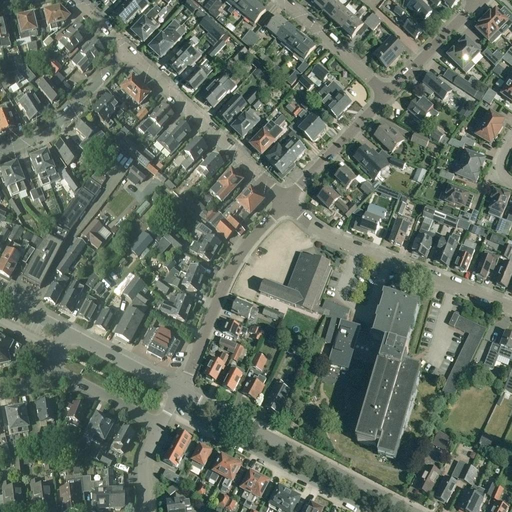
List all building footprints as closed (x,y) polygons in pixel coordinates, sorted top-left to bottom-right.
[(121,21),(139,2),(136,0),(130,0),(129,1),(115,16),(116,17),(115,18),(119,21),(119,20),(121,21)] [(141,0),(140,0),(139,2),(121,21),(122,22),(121,23),(124,26),(125,25),(127,27),(140,13),(141,14),(148,6),(141,0)] [(211,0),(204,9),(209,13),(218,2),(215,0),(211,0)] [(234,12),(234,13),(244,0),(228,0),(225,4),(226,4),(228,3),(233,7),(231,9),(228,13),(231,16),(234,12)] [(256,5),(250,0),(244,0),(234,13),(240,17),(244,20),(246,18),(256,5)] [(323,14),(334,2),(335,0),(318,0),(314,6),(315,6),(314,7),(318,11),(319,10),(323,14)] [(414,12),(424,21),(431,14),(421,4),(416,0),(415,0),(407,8),(412,13),(414,12)] [(460,0),(441,0),(451,9),(460,0)] [(192,15),(198,9),(190,1),(184,8),(188,11),(185,14),(190,18),(192,15)] [(223,6),(218,2),(209,13),(214,17),(213,18),(216,20),(221,14),(218,12),(223,6)] [(323,14),(333,22),(344,10),(334,2),(323,14)] [(266,13),(256,5),(246,18),(251,22),(249,24),(253,28),(266,13)] [(393,12),(400,18),(404,12),(397,7),(393,12)] [(51,32),(58,31),(53,10),(52,9),(43,11),(48,27),(50,27),(51,32)] [(53,10),(58,31),(61,30),(64,26),(63,25),(69,18),(59,9),(53,10)] [(154,21),(158,17),(164,11),(162,9),(156,15),(153,11),(149,16),(145,20),(132,33),(133,34),(133,35),(136,37),(137,37),(138,38),(154,21)] [(333,22),(342,31),(353,19),(344,10),(333,22)] [(164,11),(158,17),(161,19),(167,13),(164,11)] [(202,23),(207,18),(199,11),(195,16),(202,23)] [(490,14),(485,20),(498,33),(501,36),(511,25),(511,18),(508,23),(496,11),(491,15),(490,14)] [(24,16),(30,39),(38,37),(36,31),(38,31),(36,23),(34,24),(32,15),(29,16),(28,14),(24,16)] [(353,19),(342,31),(346,35),(345,35),(350,39),(351,38),(352,39),(362,27),(358,23),(360,21),(359,20),(362,17),(358,14),(353,19)] [(368,29),(377,19),(372,15),(363,25),(368,29)] [(30,39),(24,16),(20,17),(20,18),(17,19),(19,27),(17,28),(21,41),(30,39)] [(207,18),(202,23),(200,26),(209,34),(217,26),(208,17),(207,18)] [(399,26),(415,41),(423,32),(411,20),(408,17),(399,26)] [(277,39),(288,26),(278,18),(266,33),(267,33),(268,32),(273,36),(272,38),(275,41),(277,39)] [(381,23),(377,19),(368,29),(372,33),(381,23)] [(501,36),(498,33),(485,20),(479,25),(481,26),(476,31),(491,46),(501,36)] [(154,21),(138,38),(139,39),(138,40),(141,43),(142,43),(144,44),(156,31),(156,30),(160,27),(154,21)] [(0,42),(2,50),(2,52),(10,50),(8,41),(4,23),(1,23),(0,22),(0,42)] [(154,54),(155,55),(175,33),(178,35),(183,30),(176,24),(171,29),(166,32),(149,49),(150,50),(150,52),(153,54),(154,54)] [(63,49),(64,50),(81,32),(80,31),(80,29),(78,28),(77,28),(75,26),(63,40),(59,45),(57,47),(61,51),(63,49)] [(209,34),(218,43),(224,37),(226,35),(217,26),(209,34)] [(227,29),(232,34),(235,30),(230,26),(227,29)] [(297,34),(288,26),(277,39),(282,44),(281,45),(285,49),(286,47),(297,34)] [(178,35),(175,33),(155,55),(156,55),(156,57),(158,59),(160,59),(161,60),(174,47),(173,47),(177,43),(186,33),(183,30),(178,35)] [(246,46),(255,35),(250,31),(241,42),(246,46)] [(81,32),(64,50),(70,55),(74,50),(74,51),(87,37),(86,36),(85,34),(84,33),(82,32),(81,32)] [(297,34),(286,47),(292,51),(290,53),(294,56),(295,55),(306,41),(297,34)] [(260,39),(255,35),(246,46),(251,50),(260,39)] [(374,57),(387,69),(404,51),(392,39),(392,40),(387,35),(378,44),(383,49),(374,57)] [(224,37),(218,43),(207,55),(212,60),(226,46),(224,44),(227,41),(224,37)] [(461,47),(458,50),(471,63),(480,54),(465,39),(459,45),(461,47)] [(308,40),(307,42),(306,41),(295,55),(301,59),(299,61),(303,64),(315,49),(311,46),(313,44),(308,40)] [(80,56),(76,60),(72,64),(77,69),(98,47),(97,46),(97,45),(95,43),(93,43),(92,42),(79,55),(80,56)] [(191,42),(184,49),(180,53),(179,53),(167,66),(169,67),(169,69),(172,72),(194,49),(196,47),(191,42)] [(83,75),(103,53),(102,51),(102,50),(100,48),(98,48),(98,47),(77,69),(83,75)] [(232,58),(237,63),(248,52),(242,48),(232,58)] [(202,57),(194,49),(172,72),(175,75),(177,75),(178,76),(188,66),(191,68),(202,57)] [(475,66),(471,63),(458,50),(455,52),(453,51),(447,57),(466,75),(475,66)] [(499,63),(492,56),(487,50),(482,55),(495,68),(499,63)] [(501,60),(503,58),(497,52),(492,56),(499,63),(501,60)] [(38,60),(42,65),(49,58),(44,53),(38,60)] [(511,58),(506,54),(503,58),(501,60),(511,69),(511,68),(511,58)] [(17,74),(24,73),(23,66),(20,57),(13,59),(17,74)] [(264,62),(269,67),(272,63),(267,59),(264,62)] [(62,70),(54,62),(47,69),(54,77),(62,70)] [(24,73),(20,74),(29,84),(35,79),(27,70),(26,65),(23,66),(24,73)] [(204,65),(201,68),(198,71),(197,71),(186,83),(190,87),(190,88),(192,91),(194,91),(195,92),(206,79),(212,73),(212,71),(207,65),(204,65)] [(260,66),(256,71),(262,77),(266,71),(260,66)] [(323,83),(329,75),(318,66),(312,74),(323,83)] [(273,70),(278,75),(281,71),(276,67),(273,70)] [(457,77),(448,71),(443,78),(452,84),(457,77)] [(286,83),(291,87),(300,77),(296,72),(286,83)] [(29,84),(20,74),(11,76),(20,90),(29,84)] [(208,104),(225,85),(230,81),(224,75),(202,99),(203,100),(203,101),(205,103),(206,103),(208,104)] [(434,94),(442,101),(444,102),(452,92),(444,85),(443,86),(431,75),(423,84),(424,85),(419,90),(420,90),(418,91),(430,99),(434,94)] [(0,82),(5,91),(15,85),(10,77),(0,81),(0,82)] [(309,91),(314,86),(304,77),(299,82),(309,91)] [(58,88),(61,85),(54,78),(51,81),(58,88)] [(479,102),(484,95),(458,78),(454,85),(479,102)] [(471,78),(467,83),(477,90),(482,85),(471,78)] [(122,106),(129,98),(140,87),(136,83),(136,82),(133,79),(132,79),(131,79),(120,90),(124,94),(121,98),(115,92),(112,96),(122,106)] [(38,88),(52,105),(53,104),(55,104),(59,101),(58,99),(60,98),(52,88),(52,87),(49,83),(47,83),(46,82),(38,88)] [(511,86),(506,82),(500,89),(504,92),(501,96),(511,103),(511,86)] [(225,85),(208,104),(209,105),(209,107),(211,108),(212,108),(213,109),(227,95),(231,90),(225,85)] [(324,86),(320,90),(344,113),(351,105),(341,95),(337,99),(333,95),(324,86)] [(140,87),(129,98),(138,107),(149,96),(148,95),(148,93),(145,91),(144,91),(140,87)] [(344,113),(320,90),(317,93),(326,102),(322,106),(326,110),(337,120),(337,119),(339,121),(342,117),(341,116),(344,113)] [(489,90),(486,95),(493,101),(497,95),(489,90)] [(23,96),(38,119),(42,116),(41,115),(43,113),(33,96),(32,97),(29,92),(23,96)] [(493,101),(486,95),(482,101),(490,106),(493,101)] [(38,119),(23,96),(17,99),(20,104),(19,105),(30,122),(32,120),(33,122),(38,119)] [(251,107),(257,101),(258,100),(254,96),(247,103),(251,107)] [(237,97),(229,106),(219,116),(228,125),(238,115),(242,111),(242,107),(238,103),(238,99),(237,97)] [(99,106),(111,117),(114,114),(119,119),(123,114),(118,109),(106,98),(104,100),(102,100),(100,103),(100,104),(99,106)] [(257,101),(251,107),(256,111),(261,105),(257,101)] [(408,111),(422,123),(429,115),(435,119),(438,115),(425,104),(423,106),(416,101),(408,111)] [(301,106),(305,111),(309,107),(304,102),(301,106)] [(295,118),(297,116),(298,115),(295,111),(289,105),(285,109),(295,118)] [(0,107),(0,110),(8,131),(9,130),(11,131),(13,130),(14,129),(15,128),(9,111),(8,111),(6,106),(0,107)] [(111,117),(99,106),(98,107),(96,106),(94,110),(94,111),(92,113),(104,124),(109,129),(113,125),(108,120),(111,117)] [(140,128),(146,133),(167,111),(161,106),(148,119),(149,119),(144,124),(140,128)] [(298,108),(295,111),(298,115),(297,116),(301,120),(318,137),(320,135),(321,136),(324,133),(324,131),(325,130),(312,118),(311,118),(307,114),(306,115),(302,111),(301,112),(298,108)] [(8,131),(0,110),(0,132),(1,134),(2,133),(4,134),(6,133),(7,131),(8,131)] [(140,122),(147,114),(143,110),(135,118),(140,122)] [(468,120),(474,112),(470,110),(469,111),(464,118),(468,120)] [(173,117),(167,111),(146,133),(153,140),(161,131),(160,130),(173,117)] [(243,139),(255,126),(261,120),(251,111),(245,116),(233,129),(243,139)] [(483,125),(499,135),(503,128),(501,127),(504,122),(490,113),(483,125)] [(250,146),(256,151),(278,129),(286,121),(282,116),(273,126),(271,124),(263,132),(250,146)] [(317,138),(318,137),(301,120),(296,127),(300,130),(299,131),(312,143),(313,142),(315,143),(318,140),(317,138)] [(89,144),(94,139),(97,136),(94,133),(95,133),(84,122),(80,126),(79,126),(76,128),(76,129),(75,130),(81,136),(81,137),(83,140),(84,140),(86,141),(89,144)] [(163,150),(167,146),(184,128),(184,127),(184,125),(181,123),(179,123),(178,122),(166,135),(163,135),(156,143),(163,150)] [(499,135),(483,125),(479,123),(471,135),(490,146),(493,140),(495,141),(499,135)] [(184,128),(167,146),(163,150),(171,157),(180,148),(179,147),(183,144),(181,143),(190,133),(184,128)] [(375,138),(392,154),(404,141),(398,136),(397,137),(392,132),(393,131),(391,133),(385,128),(380,133),(379,132),(376,135),(377,136),(375,138)] [(283,134),(278,129),(256,151),(262,157),(281,137),(285,140),(292,132),(288,129),(283,134)] [(430,138),(439,144),(443,136),(434,131),(430,138)] [(277,148),(293,165),(305,153),(298,146),(302,142),(292,132),(285,140),(277,148)] [(411,143),(425,150),(428,142),(414,136),(411,143)] [(463,138),(460,144),(464,145),(473,149),(475,143),(463,138)] [(126,155),(133,148),(123,140),(119,144),(117,147),(126,155)] [(180,157),(173,164),(178,169),(201,144),(198,141),(197,141),(195,140),(183,153),(180,157)] [(464,145),(460,144),(451,140),(448,146),(462,151),(464,145)] [(68,165),(76,159),(73,155),(74,155),(64,141),(60,144),(59,143),(56,145),(57,147),(55,147),(60,153),(58,154),(64,162),(65,161),(68,165)] [(201,144),(178,169),(181,166),(186,171),(193,163),(194,163),(206,150),(205,149),(205,147),(201,144)] [(133,148),(126,155),(135,163),(142,155),(133,148)] [(296,167),(293,165),(277,148),(266,160),(271,164),(270,165),(276,171),(273,174),(282,182),(296,167)] [(374,182),(389,166),(383,163),(375,155),(374,156),(365,148),(354,159),(369,173),(367,176),(374,182)] [(37,154),(48,180),(55,177),(52,171),(53,170),(51,165),(52,164),(50,160),(49,160),(46,153),(44,153),(43,152),(37,154)] [(465,153),(461,165),(478,172),(480,168),(482,169),(485,161),(465,153)] [(30,159),(39,183),(41,189),(50,185),(48,180),(37,154),(32,156),(32,158),(30,159)] [(78,162),(91,172),(97,165),(85,154),(78,162)] [(142,155),(135,163),(145,171),(150,165),(152,163),(142,155)] [(201,177),(218,159),(215,156),(213,157),(212,155),(199,168),(200,169),(196,172),(201,177)] [(218,159),(201,177),(207,182),(210,179),(223,166),(221,164),(222,163),(218,159)] [(392,159),(389,166),(403,171),(405,164),(392,159)] [(7,166),(18,195),(26,192),(25,189),(15,165),(14,165),(12,164),(7,166)] [(136,165),(129,173),(141,184),(148,176),(136,165)] [(150,165),(145,171),(154,178),(159,172),(150,165)] [(477,176),(478,172),(461,165),(456,177),(476,184),(479,176),(477,176)] [(7,189),(9,195),(11,198),(12,198),(18,195),(7,166),(2,169),(1,170),(0,170),(0,172),(2,178),(1,179),(3,184),(4,183),(6,189),(7,189)] [(341,186),(346,190),(350,186),(353,189),(358,184),(355,181),(356,180),(344,170),(335,179),(336,179),(342,185),(341,186)] [(426,173),(418,170),(413,182),(421,185),(426,173)] [(215,199),(236,177),(230,171),(210,193),(215,198),(215,199)] [(441,172),(439,178),(452,183),(454,177),(441,172)] [(78,184),(69,173),(64,177),(63,177),(71,189),(78,184)] [(106,180),(96,173),(91,180),(101,187),(106,180)] [(221,204),(225,200),(242,182),(236,177),(215,199),(221,204)] [(89,180),(77,196),(56,226),(38,261),(34,259),(22,282),(39,291),(51,268),(69,234),(89,205),(101,188),(89,180)] [(167,180),(164,184),(170,191),(174,186),(167,180)] [(372,186),(371,187),(374,191),(379,185),(376,182),(372,186)] [(360,190),(368,197),(374,191),(371,187),(366,183),(360,190)] [(382,196),(384,189),(379,187),(374,193),(382,196)] [(474,198),(450,188),(446,196),(448,197),(446,203),(454,206),(454,205),(469,210),(474,198)] [(34,191),(38,200),(43,198),(39,189),(34,191)] [(232,216),(255,195),(249,189),(228,212),(232,216)] [(348,219),(357,210),(353,206),(348,210),(343,205),(338,201),(339,200),(328,190),(318,200),(329,210),(334,205),(344,214),(343,215),(348,219)] [(38,200),(34,191),(29,193),(33,202),(38,200)] [(158,192),(151,200),(163,210),(170,202),(158,192)] [(401,196),(391,192),(389,198),(399,202),(401,196)] [(501,195),(495,192),(492,200),(494,201),(488,215),(500,220),(495,232),(496,233),(501,235),(502,235),(507,222),(500,220),(504,211),(510,196),(502,193),(501,195)] [(231,216),(227,220),(225,223),(223,221),(215,230),(226,240),(240,225),(239,224),(247,215),(249,216),(262,202),(255,195),(232,216),(231,217),(231,216)] [(8,203),(17,218),(23,215),(14,199),(8,203)] [(395,214),(401,217),(405,205),(399,203),(395,214)] [(202,213),(192,204),(188,208),(198,217),(202,213)] [(184,217),(170,205),(164,213),(177,225),(184,217)] [(433,221),(436,212),(426,208),(422,218),(425,220),(423,225),(430,227),(432,221),(433,221)] [(199,217),(208,224),(217,214),(211,209),(207,214),(205,211),(199,217)] [(364,231),(375,235),(383,214),(370,209),(367,217),(366,216),(363,224),(357,221),(354,230),(363,233),(364,231)] [(363,212),(357,210),(352,215),(360,219),(363,212)] [(433,221),(443,225),(447,215),(437,211),(436,212),(433,221)] [(461,212),(458,219),(469,223),(472,216),(461,212)] [(222,217),(218,213),(208,224),(212,228),(222,217)] [(447,215),(443,225),(455,230),(457,227),(459,220),(460,220),(447,215)] [(95,221),(82,236),(98,250),(105,241),(97,234),(102,228),(101,227),(105,222),(99,217),(95,222),(95,221)] [(457,227),(463,230),(466,223),(459,220),(457,227)] [(507,237),(511,225),(511,224),(507,222),(502,235),(507,237)] [(389,243),(401,248),(407,233),(406,233),(408,228),(397,223),(395,229),(395,228),(389,243)] [(201,237),(196,244),(214,254),(216,251),(218,250),(219,248),(219,246),(219,245),(209,239),(212,234),(201,225),(197,230),(203,235),(202,237),(201,237)] [(419,256),(428,233),(430,227),(423,225),(422,225),(411,254),(419,256)] [(15,227),(10,236),(7,242),(11,244),(15,246),(23,231),(15,227)] [(478,236),(481,230),(473,227),(471,233),(478,236)] [(1,234),(3,235),(0,239),(0,241),(5,245),(8,238),(11,234),(3,230),(1,234)] [(33,236),(25,232),(22,239),(29,243),(33,236)] [(184,247),(168,233),(163,239),(179,253),(184,247)] [(428,233),(419,256),(426,259),(433,242),(432,242),(434,236),(428,233)] [(139,259),(153,243),(144,234),(129,251),(139,259)] [(42,240),(33,236),(30,243),(38,247),(42,240)] [(450,242),(441,265),(448,268),(460,239),(452,236),(450,242)] [(434,262),(441,265),(450,242),(443,239),(434,262)] [(55,272),(63,277),(69,269),(72,271),(79,263),(75,260),(85,247),(77,241),(55,272)] [(214,254),(196,244),(194,243),(189,251),(196,255),(209,263),(210,261),(212,261),(213,258),(212,257),(214,254)] [(0,277),(1,278),(18,247),(11,244),(7,252),(7,251),(4,257),(3,257),(0,263),(0,277)] [(22,260),(27,262),(34,251),(28,248),(23,245),(21,249),(18,247),(1,278),(6,281),(7,279),(9,280),(17,264),(19,265),(22,260)] [(459,255),(460,255),(455,269),(460,271),(460,273),(463,274),(464,273),(466,273),(471,259),(466,257),(469,250),(462,247),(459,255)] [(511,248),(507,247),(502,258),(508,260),(511,249),(511,248)] [(316,314),(319,308),(320,305),(318,304),(332,270),(329,269),(330,265),(314,259),(314,260),(301,255),(287,292),(265,283),(260,295),(296,309),(296,308),(311,314),(312,313),(316,314)] [(499,258),(490,255),(489,259),(483,257),(482,259),(481,259),(479,265),(480,265),(476,277),(478,278),(477,280),(483,282),(483,280),(485,281),(490,268),(495,270),(499,258)] [(170,260),(167,263),(172,268),(174,267),(175,265),(170,260)] [(168,272),(172,268),(167,263),(163,267),(168,272)] [(507,289),(511,277),(511,276),(511,266),(504,263),(495,285),(500,287),(501,289),(504,290),(505,289),(507,289)] [(183,267),(179,274),(200,283),(202,280),(203,279),(204,276),(204,275),(204,273),(189,268),(189,269),(183,267)] [(199,286),(200,283),(179,274),(174,270),(164,283),(172,288),(181,292),(183,287),(196,293),(197,291),(199,291),(200,288),(199,286)] [(122,295),(132,302),(144,287),(135,279),(122,295)] [(171,288),(166,285),(160,280),(154,287),(166,296),(171,288)] [(44,300),(54,306),(62,292),(64,287),(55,282),(52,287),(51,286),(44,300)] [(78,298),(81,293),(83,289),(73,284),(68,293),(60,308),(70,314),(79,298),(78,298)] [(92,292),(98,296),(103,289),(98,285),(92,292)] [(404,294),(396,292),(395,297),(387,295),(373,341),(389,346),(404,294)] [(135,299),(144,306),(149,301),(140,294),(135,299)] [(404,294),(389,346),(405,350),(418,304),(405,300),(406,295),(404,294)] [(167,305),(188,313),(189,310),(191,309),(192,306),(191,305),(192,304),(177,298),(177,299),(171,297),(167,305)] [(77,318),(89,324),(97,309),(96,309),(98,306),(95,305),(96,302),(88,298),(85,303),(77,318)] [(129,344),(142,319),(147,309),(135,299),(115,337),(129,344)] [(187,317),(188,313),(167,305),(164,303),(160,313),(170,317),(184,323),(185,322),(186,321),(188,318),(187,317)] [(231,312),(233,313),(232,314),(248,320),(250,315),(256,317),(258,312),(252,309),(237,303),(235,308),(233,307),(231,312)] [(383,359),(403,365),(404,365),(408,352),(405,350),(389,346),(373,341),(358,337),(361,328),(346,324),(350,311),(346,309),(345,311),(325,303),(322,310),(319,308),(316,314),(331,320),(324,344),(334,347),(329,366),(348,371),(352,359),(380,367),(383,359)] [(266,307),(265,310),(263,315),(281,322),(284,315),(266,307)] [(95,327),(106,332),(113,318),(115,314),(105,309),(103,313),(103,312),(95,327)] [(454,328),(459,317),(454,315),(449,326),(454,328)] [(465,320),(459,317),(454,328),(459,331),(465,320)] [(465,333),(470,322),(465,320),(459,331),(465,333)] [(475,325),(470,322),(465,333),(469,336),(475,325)] [(247,332),(242,329),(227,324),(223,334),(237,340),(240,334),(245,336),(247,332)] [(475,325),(469,336),(481,341),(486,330),(475,325)] [(146,354),(161,362),(163,358),(165,358),(171,361),(179,344),(174,341),(173,339),(173,338),(158,331),(156,331),(150,328),(141,345),(143,347),(147,348),(148,350),(146,354)] [(264,333),(257,331),(250,328),(248,334),(254,336),(262,339),(264,333)] [(502,348),(500,353),(505,355),(506,350),(511,352),(511,336),(506,334),(501,348),(502,348)] [(267,342),(280,347),(283,341),(270,336),(267,342)] [(469,336),(467,340),(479,345),(481,341),(469,336)] [(0,357),(7,356),(8,365),(9,367),(19,365),(18,363),(23,362),(23,363),(24,363),(24,362),(28,361),(28,362),(29,361),(30,361),(30,360),(31,359),(31,358),(31,357),(31,356),(31,355),(30,354),(29,354),(25,352),(26,351),(25,351),(25,352),(21,349),(21,348),(12,343),(11,345),(0,338),(0,357)] [(218,344),(225,347),(234,351),(236,346),(227,342),(220,339),(218,344)] [(477,351),(479,345),(467,340),(465,345),(477,351)] [(284,353),(290,355),(294,346),(287,343),(284,353)] [(474,356),(477,351),(465,345),(462,351),(474,356)] [(231,361),(237,363),(243,348),(238,346),(231,361)] [(471,362),(474,356),(462,351),(460,356),(471,362)] [(489,353),(484,368),(492,371),(498,356),(489,353)] [(213,381),(215,382),(228,358),(221,354),(217,362),(213,360),(205,376),(207,377),(206,379),(212,382),(213,381)] [(261,373),(267,360),(256,355),(250,368),(261,373)] [(0,366),(8,365),(7,356),(0,357),(0,366)] [(469,367),(471,362),(460,356),(457,361),(469,367)] [(376,448),(378,448),(403,365),(383,359),(380,367),(357,444),(376,449),(376,448)] [(457,361),(454,367),(466,372),(469,367),(457,361)] [(404,365),(403,365),(378,448),(380,449),(378,456),(394,461),(421,370),(404,365)] [(464,378),(466,372),(454,367),(452,372),(464,378)] [(482,371),(483,371),(476,368),(472,378),(479,381),(480,378),(485,380),(487,373),(482,371)] [(511,369),(509,378),(508,378),(503,392),(511,395),(511,369)] [(223,388),(233,393),(242,377),(231,371),(223,388)] [(461,383),(464,378),(452,372),(449,378),(461,383)] [(459,388),(461,383),(449,378),(447,383),(459,388)] [(243,395),(256,402),(257,400),(258,400),(261,395),(260,395),(264,388),(250,381),(243,395)] [(277,415),(287,397),(290,391),(282,387),(283,384),(278,381),(268,400),(271,401),(266,409),(271,412),(272,414),(274,415),(276,414),(277,415)] [(456,394),(459,388),(447,383),(444,388),(456,394)] [(453,399),(456,394),(444,388),(442,394),(453,399)] [(45,424),(53,423),(52,413),(53,413),(52,403),(50,404),(48,403),(45,403),(43,404),(36,405),(37,419),(39,419),(39,425),(40,425),(40,429),(46,428),(45,424)] [(66,425),(77,430),(79,425),(85,410),(79,408),(79,406),(76,405),(75,406),(73,405),(73,406),(68,404),(66,409),(71,411),(67,420),(66,424),(66,425)] [(17,410),(13,410),(17,430),(18,430),(19,435),(28,433),(23,408),(21,409),(20,407),(17,408),(17,410)] [(18,430),(17,430),(13,410),(12,411),(11,409),(8,410),(8,411),(6,412),(9,432),(10,432),(10,437),(19,435),(18,430)] [(85,439),(92,443),(104,420),(102,419),(101,417),(99,416),(98,417),(96,416),(87,433),(88,434),(85,439)] [(107,421),(104,420),(92,443),(100,446),(102,442),(103,442),(112,425),(111,424),(111,422),(108,421),(107,421)] [(112,449),(123,455),(133,435),(132,434),(131,433),(129,431),(127,432),(122,429),(114,445),(112,449)] [(439,434),(433,445),(444,451),(450,439),(439,434)] [(170,455),(180,461),(183,455),(184,455),(184,454),(186,453),(188,450),(187,448),(191,441),(180,435),(172,449),(173,449),(170,455)] [(67,445),(72,448),(77,439),(72,436),(67,445)] [(489,449),(491,445),(482,440),(480,445),(489,449)] [(73,449),(79,452),(83,444),(77,441),(73,449)] [(7,447),(1,448),(4,461),(10,460),(7,447)] [(201,472),(204,468),(211,454),(210,453),(211,452),(206,449),(206,451),(200,448),(193,462),(191,467),(201,472)] [(93,460),(99,463),(103,455),(97,452),(93,460)] [(180,461),(170,455),(168,454),(164,463),(175,468),(182,472),(186,464),(180,461)] [(50,456),(43,457),(45,472),(51,471),(50,456)] [(100,463),(109,468),(112,461),(104,456),(100,463)] [(219,477),(223,479),(231,462),(222,457),(213,474),(210,481),(215,484),(219,477)] [(14,461),(16,477),(23,476),(21,460),(14,461)] [(231,462),(223,479),(226,481),(222,487),(228,491),(232,483),(241,467),(231,462)] [(458,480),(465,483),(471,469),(465,466),(458,480)] [(428,468),(417,489),(428,495),(438,476),(441,478),(445,469),(441,468),(439,473),(428,468)] [(471,469),(465,483),(471,486),(478,473),(471,469)] [(104,470),(104,480),(108,480),(112,480),(112,470),(104,470)] [(183,480),(178,478),(167,472),(163,478),(175,485),(175,484),(180,487),(183,480)] [(242,499),(247,502),(259,479),(250,474),(242,490),(246,492),(242,499)] [(81,478),(81,479),(83,493),(91,493),(90,483),(90,477),(81,478)] [(83,493),(81,479),(66,480),(67,489),(60,490),(62,511),(72,511),(78,511),(77,496),(83,496),(83,493)] [(259,479),(247,502),(244,508),(249,511),(256,498),(260,500),(268,484),(259,479)] [(440,491),(436,499),(446,505),(454,490),(457,485),(444,479),(442,484),(438,490),(440,491)] [(35,511),(50,511),(47,486),(38,487),(37,482),(30,483),(32,496),(34,496),(35,511)] [(6,511),(21,511),(19,488),(9,489),(9,484),(2,485),(3,498),(5,498),(6,511)] [(487,491),(493,494),(496,487),(490,484),(487,491)] [(176,493),(179,494),(182,488),(175,485),(165,492),(169,497),(176,493)] [(197,494),(202,497),(207,488),(202,485),(197,494)] [(460,511),(466,511),(468,509),(469,509),(478,490),(473,487),(471,490),(468,495),(467,494),(458,511),(460,511)] [(504,490),(496,487),(493,494),(490,499),(498,502),(504,490)] [(268,509),(273,511),(279,511),(289,494),(285,493),(285,491),(282,489),(280,490),(279,489),(268,509)] [(468,509),(466,511),(478,511),(486,497),(490,499),(493,494),(487,491),(486,493),(479,489),(478,490),(469,509),(468,509)] [(109,492),(109,510),(115,510),(116,511),(120,511),(121,510),(123,510),(123,500),(125,500),(125,492),(122,492),(122,491),(109,492)] [(104,510),(109,510),(109,492),(95,492),(95,493),(92,494),(93,501),(95,501),(96,511),(98,511),(99,511),(103,511),(104,510)] [(289,494),(279,511),(292,511),(299,500),(298,499),(297,497),(294,496),(292,496),(289,494)] [(219,506),(224,509),(229,499),(224,496),(219,506)] [(226,509),(232,511),(236,503),(231,500),(226,509)] [(190,507),(189,501),(178,503),(167,504),(167,511),(184,511),(185,508),(190,507)]
